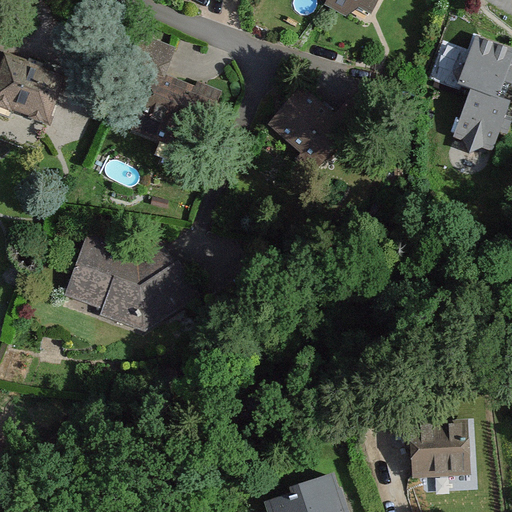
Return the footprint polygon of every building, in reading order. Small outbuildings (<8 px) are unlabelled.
[(326,0),(325,4),(366,25),(378,0),(326,0)] [(143,75),(142,81),(126,136),(185,153),(203,88),(168,78),(178,44),(138,33),(127,71),(143,75)] [(511,58),(511,49),(475,36),(459,81),(474,87),(450,154),(488,168),(511,101),(511,99),(499,95),(511,58)] [(65,76),(0,55),(0,108),(50,125),(65,76)] [(348,126),(301,85),(266,124),(313,165),(348,126)] [(134,247),(88,232),(63,296),(145,332),(200,288),(160,232),(134,247)] [(471,420),(407,423),(410,478),(473,474),(471,420)] [(295,502),(268,511),(350,511),(337,472),(290,487),(295,502)]
